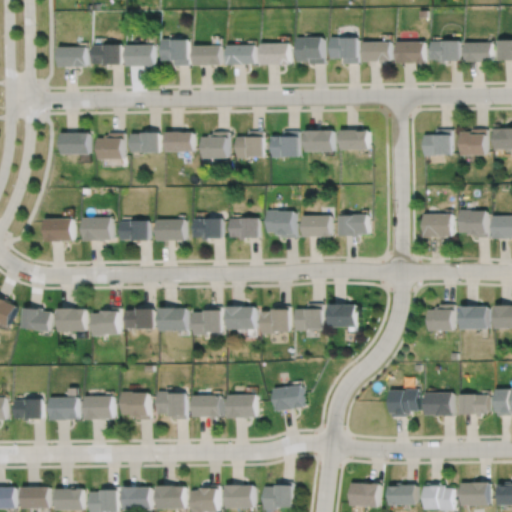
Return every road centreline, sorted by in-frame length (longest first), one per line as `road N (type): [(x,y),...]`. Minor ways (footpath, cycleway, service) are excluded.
road 1 (residential): [(511,271),(46,273),(0,254)]
road 2 (residential): [(511,446),(294,441),(244,450),(0,453)]
road 3 (residential): [(511,93),(10,99)]
road 4 (residential): [(399,95),(399,309),(384,345),(337,403),(322,511)]
road 5 (residential): [(0,226),(28,148),(28,0)]
road 6 (residential): [(8,0),(10,116),(0,180)]
